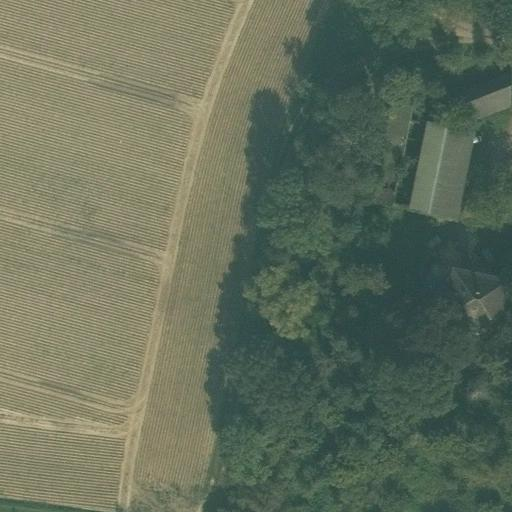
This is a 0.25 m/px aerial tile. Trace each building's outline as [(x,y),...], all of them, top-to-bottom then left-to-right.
[(454,97),(464,119),(499,104),(510,100),(511,76),(508,76),(454,97)] [(395,102),(391,118),(418,124),(427,85),(399,79),(395,102)] [(462,133),(418,124),(391,118),(374,203),(445,217),(462,133)] [(339,196),(361,200),(366,178),(344,174),(339,196)] [(421,315),(496,331),(506,282),(431,266),(429,276),(424,275),(420,293),(425,294),(421,315)]
